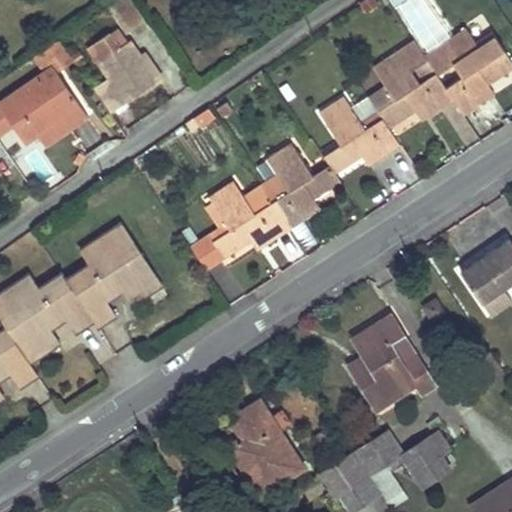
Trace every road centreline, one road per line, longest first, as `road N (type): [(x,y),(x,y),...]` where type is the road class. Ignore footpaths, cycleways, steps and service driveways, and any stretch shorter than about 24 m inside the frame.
road 1 (residential): [(0,490),(511,152)]
road 2 (residential): [(327,0),(0,227)]
